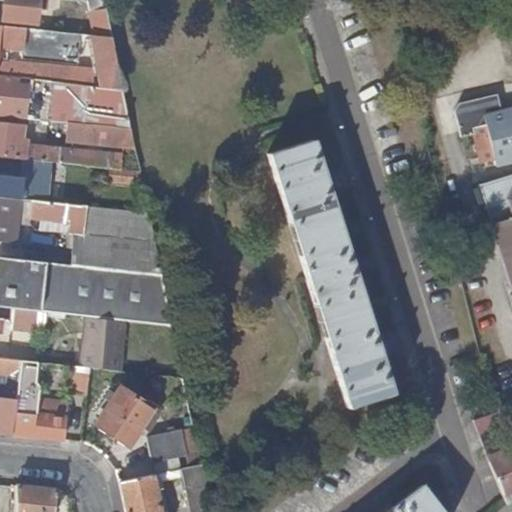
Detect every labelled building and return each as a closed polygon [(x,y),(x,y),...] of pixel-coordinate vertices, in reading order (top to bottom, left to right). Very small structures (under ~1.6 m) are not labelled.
[(45,10),(46,0),(3,0),(1,21),(35,25),(36,9),(45,10)] [(90,12),(95,35),(112,37),(106,9),(90,12)] [(80,34),(0,26),(0,76),(44,81),(53,82),(95,86),(97,71),(13,62),(12,64),(0,62),(0,58),(9,60),(11,50),(78,57),(80,34)] [(95,35),(92,35),(102,87),(122,89),(112,37),(95,35)] [(44,81),(0,76),(0,116),(40,121),(44,81)] [(511,161),(511,109),(499,113),(495,95),(457,105),(453,110),(460,137),(473,134),(479,163),(493,160),(495,165),(511,161)] [(0,156),(108,168),(119,169),(120,154),(22,144),(23,128),(7,126),(7,125),(0,124),(0,156)] [(65,140),(135,148),(131,130),(67,124),(65,140)] [(309,141),(266,155),(347,408),(390,394),(377,355),(373,343),(351,272),(347,261),(325,192),(321,180),(309,141)] [(107,182),(143,186),(140,172),(119,169),(108,168),(107,182)] [(511,175),(479,186),(479,188),(474,190),(478,206),(484,204),(511,292),(511,175)] [(0,196),(20,199),(22,179),(0,176),(0,196)] [(327,178),(321,180),(325,192),(331,190),(327,178)] [(162,274),(149,213),(20,199),(0,196),(0,241),(14,243),(16,223),(31,224),(32,218),(78,223),(76,235),(74,250),(72,265),(162,274)] [(128,322),(173,326),(162,274),(72,265),(0,257),(0,307),(12,309),(46,313),(87,317),(128,322)] [(347,261),(351,272),(356,271),(353,259),(347,261)] [(44,332),(46,313),(12,309),(10,329),(44,332)] [(90,368),(122,371),(128,322),(87,317),(82,367),(90,368)] [(373,343),(377,355),(383,353),(379,341),(373,343)] [(0,433),(13,435),(16,398),(21,360),(0,358),(0,433)] [(27,399),(27,396),(27,394),(29,393),(33,362),(21,360),(16,398),(27,399)] [(87,394),(90,368),(82,367),(73,366),(70,392),(87,394)] [(120,389),(96,426),(130,448),(143,428),(149,431),(158,415),(157,414),(161,408),(157,406),(154,410),(120,389)] [(13,435),(65,440),(68,403),(30,399),(30,396),(27,396),(27,399),(16,398),(13,435)] [(511,406),(501,411),(504,418),(510,432),(511,430),(511,406)] [(501,411),(491,414),(472,420),(476,428),(504,418),(501,411)] [(183,469),(202,465),(194,427),(148,437),(156,474),(165,473),(171,471),(183,469)] [(511,448),(488,458),(507,504),(511,499),(511,448)] [(191,511),(211,511),(202,465),(183,469),(191,511)] [(124,511),(162,511),(156,484),(155,475),(118,482),(124,511)] [(156,484),(162,511),(168,511),(162,483),(156,484)] [(53,511),(56,490),(17,486),(16,511),(53,511)] [(441,511),(422,486),(393,508),(388,511),(441,511)] [(379,511),(388,511),(393,508),(389,503),(379,511)]
